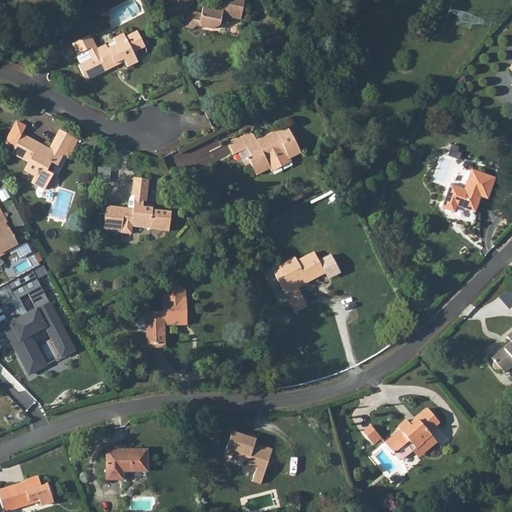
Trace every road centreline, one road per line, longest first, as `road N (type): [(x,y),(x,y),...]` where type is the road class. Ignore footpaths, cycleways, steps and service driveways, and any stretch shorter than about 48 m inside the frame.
road 1 (residential): [(0,451),(122,408),(281,401),(355,381),(405,350),(511,249)]
road 2 (residential): [(0,71),(120,131),(158,121)]
